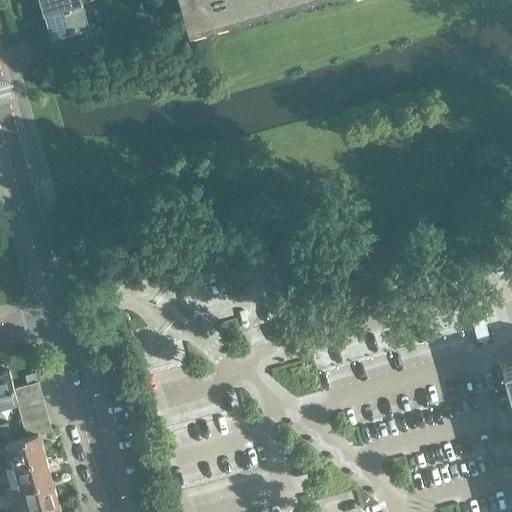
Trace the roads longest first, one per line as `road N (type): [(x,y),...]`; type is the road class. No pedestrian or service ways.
road 1 (unclassified): [(117,511),(59,314)]
road 2 (unclassified): [(59,314),(23,181)]
